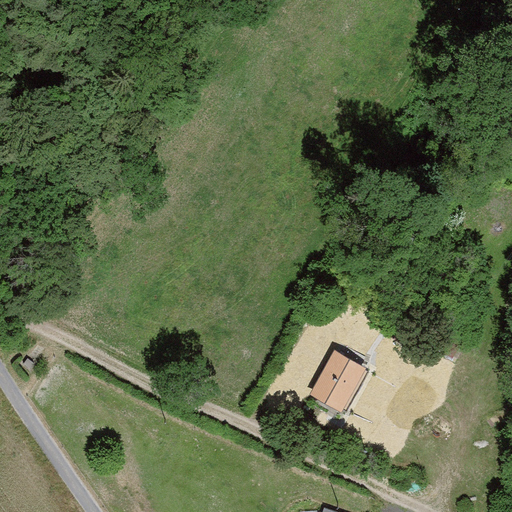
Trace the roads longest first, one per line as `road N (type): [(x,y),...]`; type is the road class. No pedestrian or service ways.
road 1 (track): [(0,320),(423,511)]
road 2 (unclassified): [(93,511),(0,376)]
